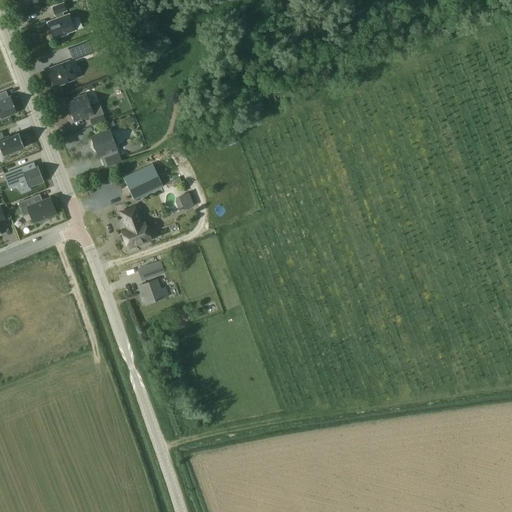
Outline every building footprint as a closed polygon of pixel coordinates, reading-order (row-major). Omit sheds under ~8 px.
[(47,23),(52,38),(60,35),(61,37),(67,35),(67,33),(75,30),(69,14),(63,17),(62,12),(66,10),(63,4),(52,8),(54,15),(56,14),(58,19),(47,23)] [(68,49),(72,60),(92,52),(88,42),(68,49)] [(69,62),(47,70),(53,86),(75,78),(69,62)] [(88,116),(92,126),(106,121),(103,114),(100,115),(95,103),(90,105),(86,94),(74,99),(75,101),(68,103),(69,108),(68,108),(70,115),(72,115),(74,121),(88,116)] [(0,118),(13,114),(7,98),(0,100),(0,118)] [(111,134),(109,130),(91,137),(93,142),(92,145),(92,146),(93,148),(94,150),(96,151),(98,156),(105,153),(106,158),(105,159),(108,166),(121,161),(116,147),(115,146),(117,143),(117,140),(115,136),(114,134),(111,134)] [(1,132),(0,132),(0,149),(3,156),(3,155),(9,153),(10,155),(18,152),(17,150),(23,147),(23,148),(24,148),(18,133),(17,133),(18,133),(4,139),(1,132)] [(44,181),(38,166),(35,167),(33,163),(4,174),(9,187),(18,184),(17,181),(25,178),(28,187),(44,181)] [(123,177),(134,201),(163,187),(151,163),(123,177)] [(39,194),(18,203),(23,215),(29,213),(33,223),(39,221),(40,223),(48,220),(47,217),(56,214),(50,198),(42,201),(41,200),(39,201),(37,196),(40,195),(39,194)] [(141,224),(135,208),(121,213),(127,229),(122,231),(128,247),(150,239),(144,223),(141,224)] [(158,262),(138,269),(142,280),(162,273),(158,262)] [(143,292),(147,303),(167,296),(165,288),(160,290),(156,280),(138,286),(141,293),(143,292)]
